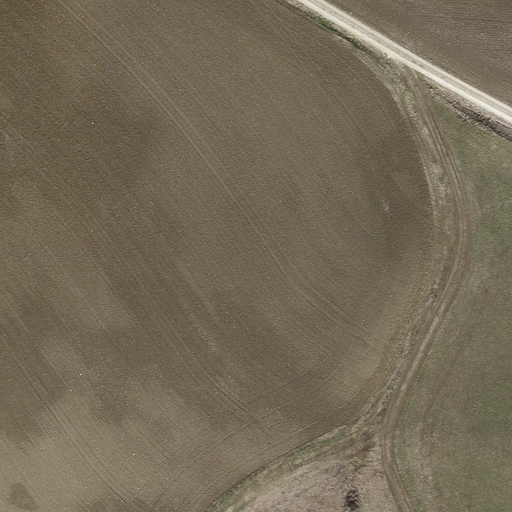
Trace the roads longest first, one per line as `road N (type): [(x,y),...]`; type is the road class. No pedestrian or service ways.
road 1 (track): [(416,511),(396,446),(401,372),(453,206),(452,162),(390,44)]
road 2 (track): [(312,0),(511,112)]
road 3 (track): [(238,511),(254,493),(396,446)]
